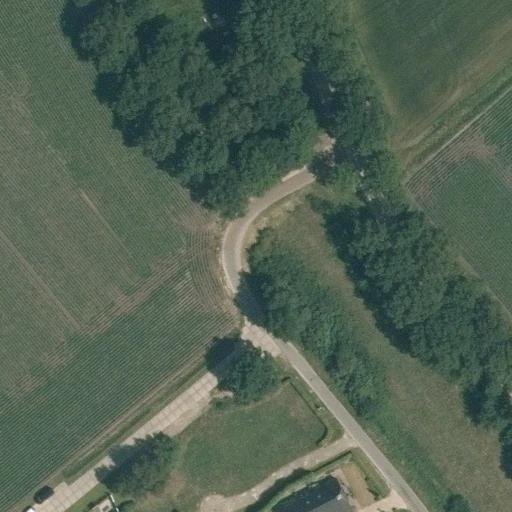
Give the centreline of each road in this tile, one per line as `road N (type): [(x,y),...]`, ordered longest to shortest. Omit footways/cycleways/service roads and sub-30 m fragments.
road 1 (unclassified): [(268,330),(49,511)]
road 2 (tertiary): [(511,382),(402,246),(350,151)]
road 3 (unclassified): [(268,330),(231,263),(240,221),(350,151)]
road 4 (tertiary): [(350,151),(286,0)]
road 5 (residential): [(416,511),(326,398)]
